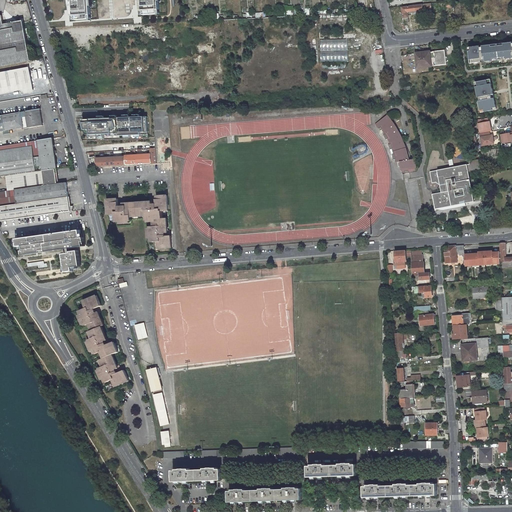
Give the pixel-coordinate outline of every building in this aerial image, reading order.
[(71,0),(72,6),(72,16),(75,16),(75,20),(89,19),(89,15),(91,15),(90,6),(89,0),(71,0)] [(140,0),(140,1),(141,11),(144,11),(144,15),(158,14),(157,10),(160,10),(159,1),(159,0),(140,0)] [(367,0),(361,0),(357,0),(358,10),(368,10),(367,0)] [(423,5),(402,6),(403,22),(410,22),(409,12),(424,11),(423,5)] [(0,66),(31,61),(23,21),(21,21),(3,24),(2,15),(0,15),(0,66)] [(328,41),(321,41),(322,61),(341,61),(341,50),(332,50),(332,44),(328,44),(328,41)] [(511,42),(469,47),(470,63),(482,62),(482,65),(486,65),(486,62),(511,58),(511,42)] [(446,64),(444,50),(416,54),(418,67),(446,64)] [(0,94),(33,88),(29,67),(0,72),(0,94)] [(490,78),(477,81),(478,85),(476,86),(478,96),(479,96),(480,100),(478,100),(480,109),(483,109),(483,112),(495,110),(494,106),(496,106),(494,97),(497,96),(497,92),(493,93),(490,78)] [(41,126),(39,109),(21,112),(23,127),(24,129),(41,126)] [(21,112),(0,115),(0,131),(23,127),(21,112)] [(382,130),(383,129),(384,132),(386,134),(385,134),(386,137),(385,137),(386,140),(388,138),(391,144),(390,144),(391,147),(389,147),(390,150),(393,149),(394,151),(395,154),(394,154),(394,157),(393,157),(393,160),(396,159),(397,162),(400,161),(401,170),(402,171),(402,172),(405,171),(409,171),(415,169),(416,169),(417,168),(415,159),(409,160),(408,154),(406,148),(402,136),(395,125),(392,120),(388,115),(376,124),(379,128),(380,128),(382,130)] [(98,119),(84,119),(84,123),(86,132),(90,132),(90,137),(98,137),(104,136),(104,134),(108,134),(116,134),(119,134),(119,136),(124,136),(131,135),(135,135),(141,135),(141,133),(148,132),(147,117),(140,117),(134,117),(130,117),(123,118),(117,118),(112,118),(104,118),(98,119)] [(488,122),(488,118),(478,120),(481,133),(490,132),(492,131),(491,126),(489,127),(488,122)] [(492,140),(491,136),(490,136),(490,132),(481,133),(480,133),(482,146),(494,144),(493,140),(492,140)] [(511,141),(511,133),(507,134),(507,135),(505,135),(505,134),(500,135),(502,144),(511,141)] [(53,138),(0,146),(0,176),(6,175),(55,169),(57,168),(53,138)] [(511,147),(479,151),(480,158),(509,155),(511,154),(511,147)] [(150,154),(135,155),(136,165),(156,163),(155,148),(150,149),(150,154)] [(135,155),(125,156),(125,157),(126,165),(136,165),(135,155)] [(110,157),(95,158),(96,167),(111,166),(110,157)] [(125,157),(110,157),(111,166),(126,165),(125,157)] [(445,169),(430,172),(432,183),(436,182),(442,187),(444,192),(442,194),(435,195),(433,198),(436,209),(452,206),(451,202),(457,201),(457,205),(461,204),(461,206),(466,205),(466,203),(474,202),(470,179),(472,178),(471,176),(469,177),(469,173),(468,172),(482,169),(482,167),(480,159),(469,161),(470,164),(454,167),(452,159),(449,159),(451,168),(451,171),(446,172),(445,169)] [(511,163),(482,167),(482,169),(483,173),(511,170),(511,163)] [(57,184),(55,169),(6,175),(8,190),(15,190),(57,184)] [(69,197),(67,184),(66,183),(57,184),(15,190),(8,190),(0,191),(0,205),(17,203),(17,204),(69,197)] [(130,220),(131,220),(131,217),(131,215),(133,215),(133,214),(138,214),(143,213),(143,215),(146,214),(146,216),(146,220),(147,219),(153,219),(153,221),(156,221),(156,224),(155,224),(155,226),(154,226),(150,226),(150,228),(151,234),(148,234),(149,239),(151,238),(151,242),(157,242),(158,245),(160,245),(160,248),(172,247),(171,236),(170,236),(168,236),(168,233),(170,233),(169,230),(168,231),(167,218),(163,218),(162,211),(165,211),(164,209),(168,209),(167,196),(156,196),(157,200),(157,201),(153,202),(152,200),(150,200),(150,202),(125,204),(125,202),(123,202),(123,204),(119,204),(119,202),(118,199),(107,200),(108,213),(112,212),(112,215),(115,214),(116,221),(120,221),(120,223),(124,223),(124,221),(130,220)] [(0,219),(0,221),(71,211),(69,197),(17,204),(0,206),(0,219)] [(80,220),(55,224),(15,229),(17,237),(22,236),(24,244),(85,236),(84,227),(81,227),(80,220)] [(286,222),(287,231),(295,230),(294,222),(286,222)] [(81,256),(78,240),(70,241),(70,243),(62,244),(65,263),(73,262),(72,257),(81,256)] [(511,257),(508,258),(508,259),(506,259),(505,242),(500,243),(500,262),(502,262),(505,262),(511,261),(511,257)] [(465,253),(464,246),(449,247),(445,251),(446,263),(457,262),(456,255),(456,251),(459,251),(460,254),(465,253)] [(395,252),(396,261),(395,261),(395,265),(397,265),(406,264),(408,264),(407,260),(407,251),(395,252),(395,251),(394,251),(394,252),(395,252)] [(466,266),(500,264),(500,252),(493,252),(493,251),(479,252),(479,254),(475,254),(475,253),(468,253),(468,254),(465,255),(465,261),(466,263),(466,265),(466,266)] [(420,275),(420,280),(430,279),(430,273),(425,273),(424,262),(423,262),(422,255),(413,256),(412,256),(413,276),(420,275)] [(420,287),(416,287),(417,289),(418,289),(417,289),(415,290),(415,293),(420,293),(422,293),(426,293),(427,297),(433,297),(432,292),(434,292),(434,290),(432,290),(432,286),(420,287)] [(489,296),(488,288),(474,289),(474,298),(480,298),(480,296),(489,296)] [(104,366),(103,366),(99,368),(100,369),(102,375),(100,376),(102,380),(104,379),(105,382),(112,380),(113,383),(115,382),(117,385),(129,380),(124,370),(121,371),(120,372),(118,368),(120,367),(119,365),(117,366),(112,354),(118,352),(114,342),(111,343),(109,344),(107,340),(109,339),(108,337),(107,338),(102,326),(104,325),(99,314),(101,313),(100,311),(98,312),(97,308),(98,307),(101,306),(97,295),(85,300),(86,304),(84,305),(86,308),(79,311),(81,314),(79,315),(80,319),(82,319),(85,324),(85,325),(89,324),(90,323),(91,325),(92,325),(94,329),(92,330),(94,335),(92,336),(93,338),(92,338),(89,340),(89,341),(92,346),(90,347),(91,351),(93,351),(95,354),(101,351),(103,355),(105,354),(106,357),(104,358),(102,359),(104,363),(103,364),(104,366)] [(508,325),(511,324),(511,297),(502,298),(502,300),(502,311),(502,314),(503,325),(508,325)] [(435,324),(434,314),(429,315),(428,310),(425,311),(416,312),(415,312),(416,317),(420,316),(421,325),(435,324)] [(454,325),(461,325),(467,324),(472,324),(472,320),(470,320),(469,313),(462,314),(462,315),(453,316),(454,325)] [(140,339),(147,337),(144,323),(136,325),(140,339)] [(468,339),(467,324),(461,325),(454,325),(455,334),(453,334),(454,339),(462,338),(462,339),(464,339),(468,339)] [(462,345),(462,351),(464,350),(465,361),(478,360),(477,348),(489,347),(488,343),(488,338),(488,337),(476,338),(476,343),(465,345),(462,345)] [(165,357),(167,366),(171,366),(193,362),(194,357),(193,351),(186,352),(184,343),(180,344),(164,341),(159,342),(158,342),(160,350),(161,357),(165,357)] [(147,370),(153,392),(155,391),(155,392),(163,390),(156,366),(152,367),(153,369),(147,370)] [(454,373),(454,377),(457,377),(458,387),(468,386),(468,385),(470,385),(470,375),(469,375),(469,372),(454,373)] [(413,386),(413,381),(408,381),(406,381),(407,385),(407,390),(399,390),(400,399),(410,398),(414,398),(413,388),(415,388),(415,386),(413,386)] [(483,402),(488,402),(487,390),(472,392),(472,397),(474,397),(475,401),(473,401),(473,405),(483,404),(483,402)] [(161,426),(170,424),(163,393),(155,394),(155,397),(161,426)] [(411,404),(410,398),(400,399),(401,407),(403,407),(403,404),(404,404),(405,406),(406,405),(407,408),(415,407),(414,404),(411,404)] [(485,411),(484,407),(474,408),(474,412),(476,412),(476,420),(474,420),(475,429),(477,429),(477,437),(476,437),(476,441),(487,441),(487,436),(488,436),(487,427),(485,428),(485,420),(487,419),(486,411),(485,411)] [(410,423),(415,422),(414,416),(409,416),(401,417),(401,426),(404,425),(404,423),(410,423)] [(437,435),(437,423),(426,424),(426,435),(437,435)] [(170,444),(171,444),(169,431),(162,432),(163,444),(165,444),(165,447),(171,446),(170,444)] [(499,452),(507,452),(507,442),(499,442),(499,452)] [(482,462),(492,462),(492,449),(480,449),(480,455),(482,455),(482,462)] [(340,463),(340,465),(325,465),(325,464),(321,464),(312,464),(312,465),(308,466),(309,477),(357,475),(357,464),(353,464),(353,463),(349,463),(348,463),(344,463),(340,463)] [(205,468),(205,469),(190,470),(190,468),(186,468),(182,468),(181,469),(177,469),(177,470),(173,470),(174,481),(222,480),(222,468),(218,468),(218,467),(214,467),(209,467),(209,468),(205,468)] [(499,489),(489,489),(489,504),(511,504),(511,473),(509,474),(507,474),(501,474),(499,474),(499,489)] [(499,489),(499,474),(470,474),(470,484),(475,485),(475,481),(477,481),(478,479),(489,479),(489,489),(499,489)] [(476,490),(489,489),(489,479),(478,479),(477,481),(475,481),(475,485),(476,490)] [(409,484),(409,483),(405,483),(401,483),(396,483),(396,485),(381,485),(381,484),(377,484),(373,484),(368,484),(368,486),(364,486),(365,497),(438,495),(437,483),(433,483),(433,482),(429,482),(425,482),(421,483),(421,484),(409,484)] [(274,489),(274,488),(270,488),(261,488),(261,489),(246,490),(246,489),(242,489),(238,489),(233,489),(233,490),(229,490),(230,502),(303,499),(302,488),(298,488),(298,487),(294,487),(290,487),(285,487),(286,489),(274,489)]
